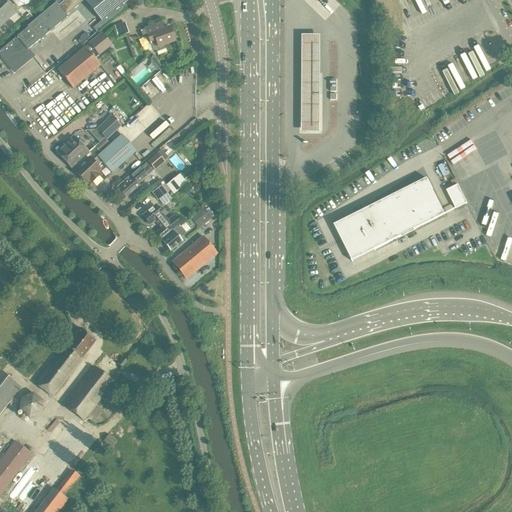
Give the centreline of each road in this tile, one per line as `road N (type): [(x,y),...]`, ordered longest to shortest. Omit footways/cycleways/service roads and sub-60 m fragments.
road 1 (primary): [(249,0),(247,369)]
road 2 (primary): [(272,300),(270,0)]
road 3 (unclassified): [(219,511),(178,354),(144,294),(106,257)]
road 4 (motorway): [(272,376),(437,341),(511,360)]
road 5 (residential): [(127,235),(0,88)]
road 6 (motorway): [(511,321),(433,311),(328,337)]
road 7 (unclassified): [(106,257),(0,142)]
road 8 (unknown): [(497,4),(415,51),(388,0)]
road 9 (unclassified): [(222,142),(222,50),(207,0)]
road 10 (primary): [(247,369),(271,511)]
road 11 (primary): [(293,511),(272,376)]
